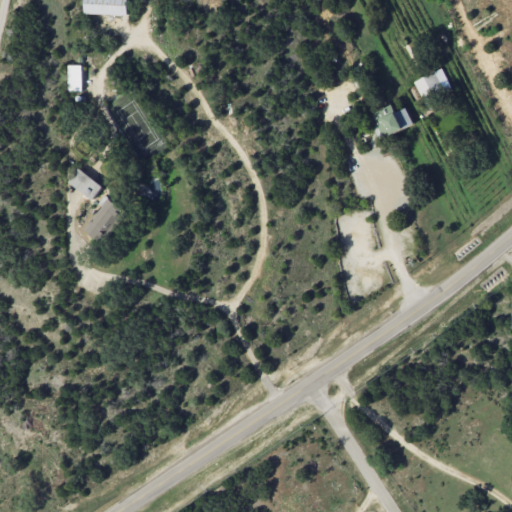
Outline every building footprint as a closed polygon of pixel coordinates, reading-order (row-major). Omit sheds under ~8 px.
[(85,0),(85,13),(130,15),(130,0),(85,0)] [(83,91),(82,65),(68,66),(69,91),(83,91)] [(423,100),(444,89),(435,71),(414,82),(423,100)] [(371,115),(383,139),(415,124),(407,108),(397,113),(393,104),(371,115)] [(70,183),(80,189),(79,191),(94,200),(104,184),(78,169),(70,183)] [(125,212),(111,199),(85,227),(99,240),(125,212)]
